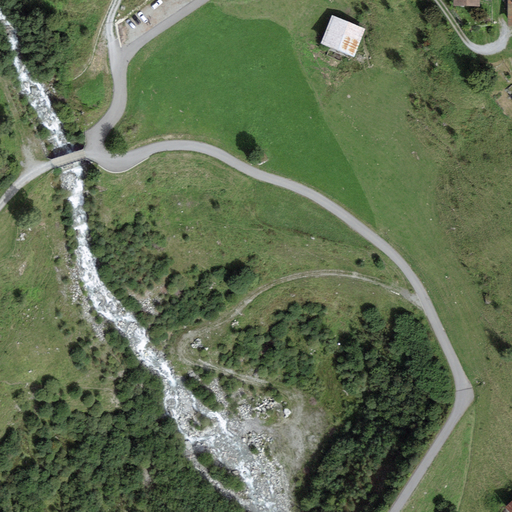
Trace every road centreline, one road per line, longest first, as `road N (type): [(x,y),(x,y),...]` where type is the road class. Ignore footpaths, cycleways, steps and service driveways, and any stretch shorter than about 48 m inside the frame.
road 1 (track): [(95,150),(113,159),(170,146),(213,150),(321,198),(403,265),(463,385),(458,411),(395,511)]
road 2 (track): [(298,399),(189,359),(180,350),(185,336),(265,287),(319,272),(390,285),(431,310)]
